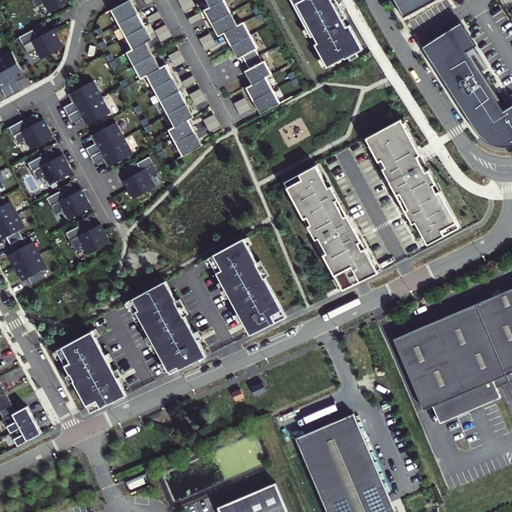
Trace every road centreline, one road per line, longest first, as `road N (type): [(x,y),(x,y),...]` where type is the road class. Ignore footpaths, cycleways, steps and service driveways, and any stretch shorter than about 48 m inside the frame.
road 1 (residential): [(511,220),(496,239),(412,281),(75,435)]
road 2 (residential): [(374,0),(472,154),(486,166),(511,169)]
road 3 (residential): [(0,296),(75,435)]
road 4 (residential): [(114,221),(45,91)]
road 5 (residential): [(234,124),(166,0)]
